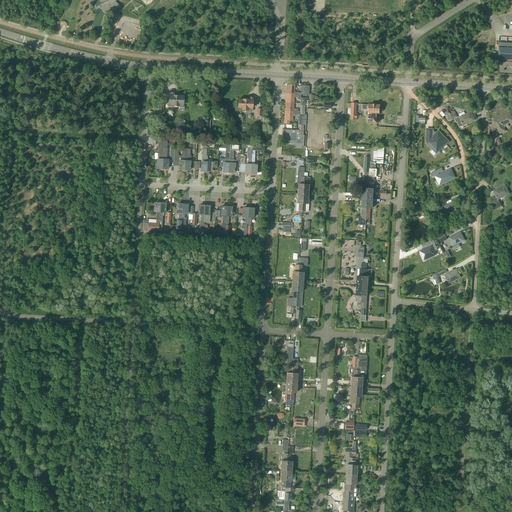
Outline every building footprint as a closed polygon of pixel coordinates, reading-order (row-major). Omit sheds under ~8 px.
[(99,0),(100,3),(107,0),(108,2),(110,3),(108,5),(114,12),(120,6),(115,1),(116,0),(118,0),(119,1),(121,0),(99,0)] [(511,43),(504,43),(499,43),(498,59),(511,60),(511,43)] [(301,95),(301,93),(294,92),(295,85),(286,85),(286,94),(296,94),(296,95),(299,95),(299,98),(300,98),(301,98),(301,95)] [(301,86),(301,93),(301,95),(309,95),(309,86),(301,86)] [(169,93),(168,106),(173,107),(173,106),(179,106),(179,109),(184,109),(184,106),(183,106),(183,101),(183,96),(178,96),(177,95),(175,95),(174,96),(174,93),(169,93)] [(285,102),(293,103),(294,95),(296,95),(296,94),(286,94),(285,102)] [(238,104),(238,110),(247,110),(247,111),(252,111),(252,103),(253,98),(248,98),(248,100),(247,99),(244,99),(243,100),(238,99),(238,104)] [(295,112),(298,112),(298,109),(293,109),(293,103),(285,102),(285,111),(295,111),(295,112)] [(163,103),(155,103),(154,114),(161,114),(161,110),(163,111),(163,103)] [(369,109),(368,121),(371,121),(373,121),(373,123),(377,123),(377,119),(376,119),(376,113),(379,114),(380,105),(369,104),(369,109)] [(285,111),(284,123),(289,124),(289,120),(292,120),(293,115),(295,116),(295,114),(299,115),(299,112),(298,112),(295,112),(295,111),(285,111)] [(459,127),(474,120),(470,112),(459,117),(457,118),(454,112),(450,114),(449,114),(445,115),(448,121),(452,119),(453,119),(454,118),(455,119),(454,119),(456,122),(457,122),(459,127)] [(504,125),(511,120),(511,116),(509,113),(499,118),(493,121),(497,128),(500,133),(505,131),(503,128),(505,127),(504,125)] [(151,125),(150,133),(164,134),(164,129),(164,125),(159,125),(159,129),(155,128),(156,125),(151,125)] [(299,130),(290,130),(290,143),(301,144),(301,147),(303,147),(304,137),(303,137),(303,132),(299,131),(299,130)] [(432,132),(427,132),(426,142),(436,153),(444,145),(443,144),(447,141),(438,131),(433,136),(432,136),(432,132)] [(230,149),(230,144),(219,143),(219,148),(225,148),(225,159),(219,159),(219,162),(219,167),(223,167),(223,172),(226,172),(226,174),(228,174),(230,150),(230,149)] [(384,157),(384,154),(384,152),(384,151),(384,148),(377,147),(371,147),(371,154),(370,154),(370,160),(379,161),(380,157),(384,157)] [(206,173),(209,173),(209,171),(212,172),(212,168),(217,168),(217,163),(217,161),(213,161),(213,163),(212,163),(212,160),(212,159),(207,159),(206,173)] [(369,169),(369,176),(368,181),(367,198),(373,198),(374,189),(375,177),(376,177),(377,169),(369,169)] [(432,177),(437,174),(435,169),(429,171),(432,177)] [(440,184),(450,179),(454,177),(451,170),(436,177),(440,184)] [(498,199),(502,196),(508,193),(505,186),(504,187),(504,186),(500,188),(500,189),(494,192),(498,199)] [(366,225),(366,220),(367,198),(362,198),(361,207),(362,207),(362,218),(359,217),(358,225),(366,225)] [(455,201),(445,206),(449,216),(457,212),(461,210),(458,203),(457,204),(455,201)] [(159,226),(160,202),(158,202),(158,203),(155,203),(154,208),(154,212),(157,212),(156,219),(156,223),(148,223),(148,230),(159,231),(159,226)] [(182,203),(180,203),(180,204),(177,204),(176,209),(176,213),(179,213),(178,220),(177,220),(176,225),(170,225),(170,232),(181,232),(182,203)] [(226,206),(224,205),(224,207),(221,207),(220,210),(215,210),(215,217),(220,217),(221,216),(223,216),(222,223),(225,223),(226,206)] [(437,215),(436,210),(434,205),(426,208),(429,217),(437,215)] [(229,216),(231,216),(234,216),(235,215),(235,214),(235,213),(234,212),(231,212),(232,207),(229,207),(229,206),(226,206),(225,223),(228,223),(229,216)] [(456,235),(450,238),(453,245),(455,249),(460,246),(458,243),(459,242),(464,240),(460,233),(456,235)] [(428,247),(419,251),(424,260),(428,258),(427,256),(430,254),(432,256),(436,254),(434,251),(437,249),(432,239),(426,243),(427,246),(428,247)] [(434,275),(432,276),(433,279),(435,278),(436,284),(440,283),(439,277),(439,276),(443,274),(447,272),(445,269),(441,271),(434,274),(434,275)] [(456,270),(452,272),(445,275),(449,282),(460,277),(456,270)] [(353,309),(361,310),(362,286),(357,285),(356,295),(356,301),(358,302),(358,305),(358,307),(353,306),(353,309)] [(366,368),(367,358),(357,357),(357,361),(356,387),(362,387),(363,368),(366,368)] [(285,488),(285,489),(288,489),(288,486),(290,486),(291,481),(295,481),(295,475),(291,474),(291,471),(286,471),(285,488)] [(355,497),(356,475),(351,475),(349,498),(349,511),(348,511),(353,511),(354,506),(352,506),(353,497),(355,497)] [(284,497),(284,506),(289,507),(289,501),(292,501),(292,498),(291,497),(291,493),(284,493),(284,497)]
